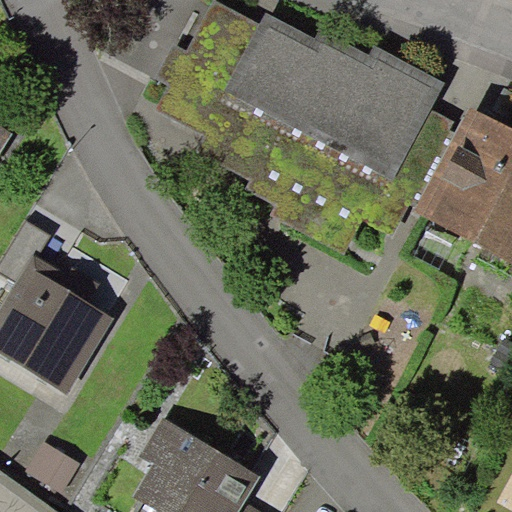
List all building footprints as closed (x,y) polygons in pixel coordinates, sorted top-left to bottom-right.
[(316,37),(266,10),(259,22),(217,0),(212,0),(186,49),(174,42),(156,75),(170,83),(156,108),(205,134),(197,149),(252,179),(247,188),(277,204),(272,213),(344,252),(361,221),(393,238),(455,123),(430,110),(446,81),(376,43),(370,53),(321,27),(316,37)] [(511,128),(472,107),(415,211),(511,262),(511,128)] [(0,154),(14,133),(0,123),(0,154)] [(33,253),(38,256),(50,237),(25,221),(0,260),(0,274),(14,283),(33,253)] [(38,256),(33,253),(14,283),(0,307),(0,353),(68,394),(113,319),(101,311),(102,309),(89,301),(100,282),(73,266),(68,274),(38,256)] [(260,475),(162,417),(139,456),(152,464),(133,495),(160,511),(237,511),(243,503),(260,475)] [(79,464),(43,442),(26,471),(61,492),(79,464)] [(259,511),(243,503),(237,511),(259,511)]
